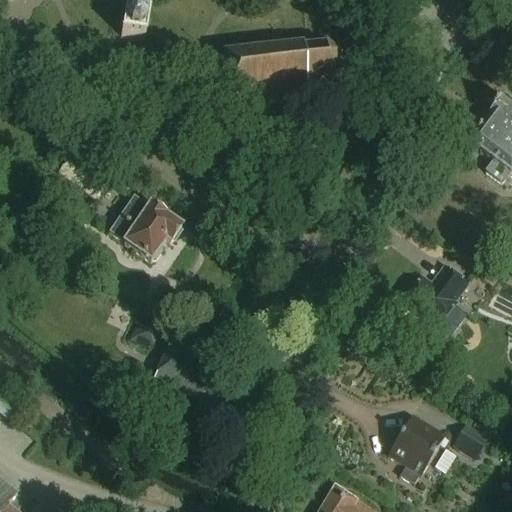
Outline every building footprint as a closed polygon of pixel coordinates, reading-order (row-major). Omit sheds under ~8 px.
[(144,43),(148,18),(124,14),(120,39),(144,43)] [(344,83),(346,78),(340,74),(339,64),(343,61),(341,58),(336,61),(326,55),(330,50),(324,48),(322,53),(305,54),(304,46),(298,46),(299,53),(279,55),(278,49),(272,49),(273,55),(250,58),(249,51),(244,51),(244,59),(228,61),(218,52),(215,56),(223,64),(224,67),(198,70),(200,96),(226,93),(227,101),(221,108),(225,112),(233,101),(300,95),(301,100),(306,99),(305,88),(317,87),(318,91),(322,91),(322,88),(329,88),(335,93),(337,90),(335,87),(342,82),(344,83)] [(488,117),(466,146),(492,165),(484,175),(500,187),(511,170),(511,111),(499,101),(495,106),(492,105),(486,113),(488,117)] [(73,156),(57,176),(94,204),(110,183),(73,156)] [(168,248),(180,231),(134,200),(108,238),(149,266),(151,264),(156,264),(159,259),(159,254),(165,245),(168,248)] [(41,221),(20,205),(0,231),(0,252),(11,261),(41,221)] [(430,289),(420,282),(401,308),(436,333),(455,308),(453,306),(466,289),(442,271),(430,289)] [(145,308),(128,340),(148,351),(166,319),(145,308)] [(239,408),(245,394),(212,378),(214,373),(167,352),(153,382),(199,403),(191,421),(226,437),(233,421),(235,422),(241,410),(239,408)] [(0,390),(0,413),(7,419),(20,405),(2,388),(0,390)] [(411,422),(387,462),(405,473),(399,481),(414,490),(419,481),(420,482),(445,442),(411,422)] [(477,464),(489,445),(465,430),(453,450),(477,464)] [(0,511),(11,511),(8,509),(17,499),(0,485),(0,511)] [(361,511),(335,494),(322,511),(361,511)]
